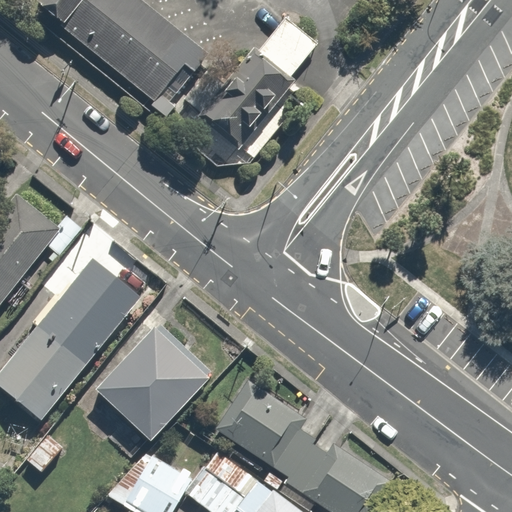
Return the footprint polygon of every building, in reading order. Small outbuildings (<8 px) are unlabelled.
[(41,0),(37,5),(65,27),(86,0),(41,0)] [(139,0),(86,0),(65,27),(63,29),(155,104),(152,108),(195,141),(203,132),(184,117),(169,105),(210,56),(139,0)] [(259,53),(255,49),(221,91),(203,76),(182,101),(191,108),(184,117),(203,132),(207,127),(238,153),(296,83),(291,79),(319,46),(286,19),(259,53)] [(0,300),(14,285),(21,291),(47,260),(41,254),(65,227),(18,186),(0,207),(0,300)] [(0,396),(28,421),(42,406),(49,411),(72,384),(137,309),(87,266),(0,366),(0,396)] [(145,450),(147,447),(150,444),(213,372),(156,322),(145,312),(110,351),(121,361),(90,396),(119,422),(104,440),(132,464),(145,450)] [(347,454),(334,445),(326,457),(287,431),(299,414),(256,386),(225,435),(284,473),(279,481),(327,511),(376,511),(399,478),(351,448),(347,454)] [(132,511),(136,511),(137,511),(139,511),(169,511),(190,477),(145,451),(127,482),(118,477),(106,497),(123,506),(127,508),(132,511)] [(184,495),(209,511),(301,511),(258,483),(213,453),(194,482),(184,495)] [(25,511),(2,499),(0,501),(0,511),(25,511)]
